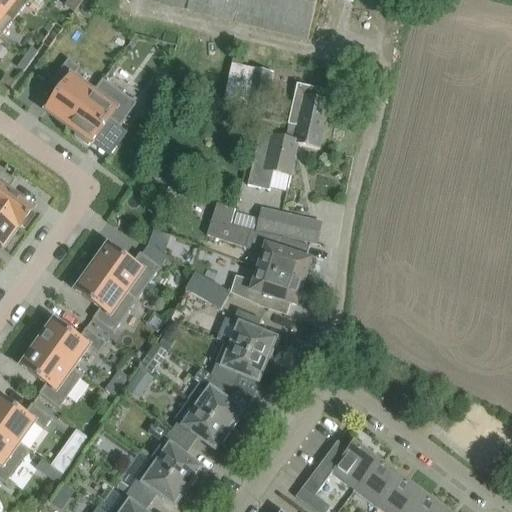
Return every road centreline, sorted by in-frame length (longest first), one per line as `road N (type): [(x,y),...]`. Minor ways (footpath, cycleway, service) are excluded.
road 1 (residential): [(338,395),(326,325),(371,131)]
road 2 (residential): [(0,122),(71,173),(80,196),(0,315)]
road 3 (residential): [(511,507),(363,399),(338,395)]
road 4 (residential): [(236,511),(315,408),(338,395)]
